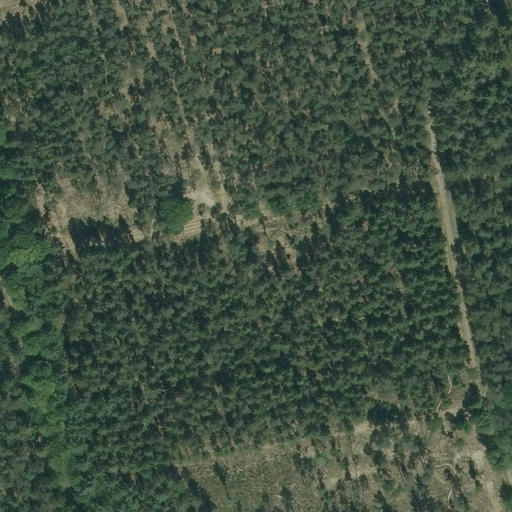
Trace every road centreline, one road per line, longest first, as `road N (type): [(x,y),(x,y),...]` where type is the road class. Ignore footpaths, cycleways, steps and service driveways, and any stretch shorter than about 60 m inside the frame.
road 1 (track): [(480,0),(433,105),(435,150),(480,392),(511,485)]
road 2 (track): [(0,244),(78,511)]
